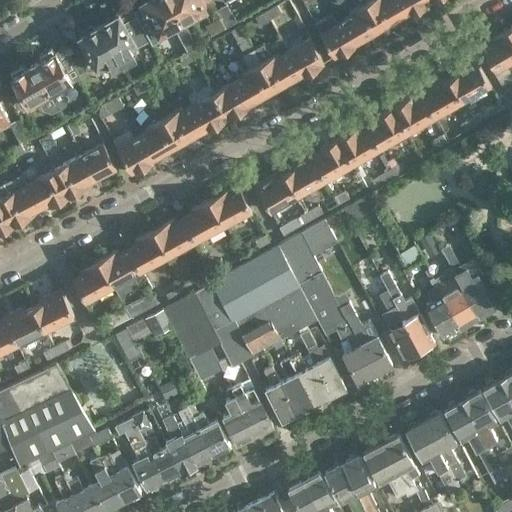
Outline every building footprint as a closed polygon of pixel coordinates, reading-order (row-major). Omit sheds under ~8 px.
[(136,14),(149,39),(151,42),(152,44),(152,43),(161,39),(159,34),(172,26),(174,30),(185,24),(171,0),(142,0),(142,1),(141,2),(145,9),(136,14)] [(171,0),(185,24),(191,20),(190,17),(206,8),(201,0),(171,0)] [(366,0),(354,0),(357,4),(349,9),(350,11),(341,16),(357,43),(358,43),(357,41),(382,27),(366,0)] [(408,14),(409,13),(401,0),(366,0),(382,27),(406,12),(408,14)] [(401,0),(409,13),(432,0),(431,0),(401,0)] [(266,10),(271,18),(282,12),(280,8),(277,3),(266,10)] [(226,28),(237,21),(226,4),(216,10),(226,28)] [(260,25),(271,18),(266,10),(255,16),(260,25)] [(149,39),(136,14),(124,21),(119,13),(118,13),(115,12),(104,18),(103,22),(100,24),(124,67),(135,60),(129,50),(137,45),(149,39)] [(357,43),(341,16),(336,19),(332,12),(315,22),(335,56),(357,43)] [(80,32),(80,35),(98,68),(106,63),(112,74),(124,67),(100,24),(93,28),(91,25),(80,32)] [(237,41),(245,54),(253,49),(246,36),(239,25),(231,30),(237,41)] [(511,73),(506,62),(511,59),(511,33),(508,26),(489,37),(491,41),(482,46),(495,69),(494,69),(502,84),(510,97),(511,97),(511,73)] [(287,47),(302,75),(324,62),(309,35),(296,42),(290,31),(281,36),(287,47)] [(206,51),(201,43),(179,56),(184,65),(206,51)] [(260,60),(276,87),(300,73),(301,76),(302,75),(287,47),(279,52),(277,50),(270,54),(263,43),(254,48),(260,60)] [(34,64),(59,108),(63,105),(66,96),(60,86),(71,80),(80,76),(66,46),(53,53),(51,49),(41,54),(43,59),(34,64)] [(251,101),(276,87),(260,60),(254,48),(253,49),(245,54),(242,55),(248,66),(240,71),(242,74),(235,77),(250,104),(252,103),(251,101)] [(450,77),(463,99),(490,83),(475,57),(456,68),(458,72),(450,77)] [(55,110),(59,108),(34,64),(25,68),(23,64),(11,71),(14,75),(12,76),(29,105),(41,98),(47,109),(55,110)] [(86,85),(94,81),(89,72),(81,76),(86,85)] [(137,94),(160,82),(155,73),(132,86),(137,94)] [(229,117),(250,104),(235,77),(213,90),(229,117)] [(440,78),(420,89),(422,93),(435,115),(463,99),(450,77),(442,82),(440,78)] [(207,129),(229,117),(213,90),(191,102),(207,129)] [(435,115),(422,93),(414,97),(412,93),(393,104),(408,130),(435,115)] [(101,117),(123,105),(118,95),(101,104),(98,113),(101,117)] [(504,108),(499,99),(471,116),(476,124),(504,108)] [(0,122),(9,118),(0,102),(0,122)] [(205,130),(207,129),(191,102),(183,107),(182,105),(164,115),(179,142),(204,128),(205,130)] [(377,119),(368,124),(381,146),(408,130),(393,104),(374,115),(377,119)] [(155,156),(179,142),(164,115),(146,125),(147,127),(139,132),(154,159),(156,158),(155,156)] [(465,131),(476,124),(471,116),(460,122),(465,131)] [(20,143),(30,137),(20,118),(9,123),(20,143)] [(65,124),(70,133),(79,128),(74,119),(65,124)] [(381,146),(368,124),(360,129),(357,125),(338,136),(353,162),(381,146)] [(63,125),(40,138),(39,139),(45,149),(57,142),(55,138),(66,131),(63,125)] [(154,159),(139,132),(133,135),(129,129),(114,138),(131,170),(132,169),(133,171),(154,159)] [(444,131),(434,138),(438,147),(450,140),(444,131)] [(322,150),(312,156),(325,178),(353,162),(338,136),(320,146),(322,150)] [(81,154),(94,178),(116,166),(103,142),(81,154)] [(298,193),(325,178),(312,156),(310,152),(292,162),(294,167),(286,171),(298,193)] [(90,180),(94,178),(81,154),(54,168),(68,194),(91,182),(90,180)] [(392,167),(397,175),(407,169),(402,161),(392,167)] [(376,187),(397,175),(392,167),(371,179),(376,187)] [(68,194),(54,168),(27,182),(40,207),(44,204),(45,206),(68,194)] [(298,193),(286,171),(278,176),(275,172),(256,183),(271,209),(298,193)] [(0,197),(14,223),(36,211),(35,209),(40,207),(27,182),(21,173),(0,183),(0,197)] [(210,197),(224,223),(252,207),(239,185),(231,190),(229,186),(210,197)] [(345,189),(333,195),(338,204),(350,197),(345,189)] [(365,194),(342,207),(350,222),(374,210),(365,194)] [(0,230),(14,223),(0,197),(0,230)] [(193,211),(184,215),(197,238),(224,223),(210,197),(191,207),(193,211)] [(307,210),(312,219),(323,212),(318,203),(307,210)] [(301,225),(312,219),(307,210),(296,216),(301,225)] [(197,238),(184,215),(176,220),(174,217),(154,227),(168,253),(197,238)] [(302,230),(314,252),(337,239),(325,217),(302,230)] [(168,253),(154,227),(135,238),(137,241),(128,246),(141,268),(168,253)] [(277,243),(317,319),(325,335),(336,329),(342,342),(346,339),(351,348),(344,352),(359,380),(361,379),(363,381),(369,378),(370,374),(376,371),(356,336),(338,301),(322,269),(314,252),(302,230),(277,243)] [(429,230),(413,239),(422,254),(438,245),(429,230)] [(266,233),(254,239),(259,248),(271,242),(266,233)] [(414,242),(399,250),(407,265),(422,256),(414,242)] [(227,355),(233,365),(241,361),(241,360),(265,348),(274,343),(281,339),(299,329),(307,325),(317,319),(277,243),(201,285),(193,289),(219,339),(227,355)] [(441,247),(450,265),(478,314),(494,305),(477,273),(482,270),(473,255),(460,263),(448,243),(441,247)] [(119,247),(99,258),(113,283),(141,268),(128,246),(120,250),(119,247)] [(113,283),(99,258),(80,268),(82,271),(72,276),(85,299),(113,283)] [(225,266),(221,258),(209,264),(214,273),(225,266)] [(478,314),(450,265),(443,269),(444,271),(432,277),(459,325),(478,314)] [(459,325),(432,277),(427,268),(423,270),(432,287),(426,290),(431,299),(425,302),(443,334),(459,325)] [(411,296),(404,299),(388,269),(379,274),(420,348),(435,340),(418,310),(411,296)] [(405,356),(420,348),(379,274),(372,278),(380,292),(379,293),(387,308),(381,312),(405,356)] [(185,283),(189,291),(193,289),(201,285),(196,276),(185,283)] [(170,302),(189,291),(185,283),(165,293),(170,302)] [(43,302),(34,306),(46,329),(74,315),(61,288),(41,298),(43,302)] [(211,343),(219,339),(193,289),(189,291),(170,302),(162,307),(172,325),(187,356),(189,355),(211,343)] [(356,336),(376,371),(382,368),(384,370),(390,367),(391,364),(392,363),(378,334),(371,338),(366,329),(361,320),(349,295),(338,301),(356,336)] [(131,318),(147,309),(140,296),(124,305),(130,316),(131,318)] [(130,316),(124,305),(103,316),(108,328),(130,316)] [(46,329),(34,306),(26,311),(24,306),(4,316),(18,343),(46,329)] [(162,307),(144,316),(153,334),(172,325),(162,307)] [(0,351),(18,343),(4,316),(0,317),(0,351)] [(128,325),(137,343),(153,334),(144,316),(128,325)] [(123,351),(137,343),(128,325),(112,333),(123,351)] [(313,363),(329,395),(346,386),(329,354),(323,357),(312,335),(307,325),(299,329),(310,351),(315,362),(313,363)] [(54,345),(58,353),(70,347),(65,339),(54,345)] [(276,348),(284,344),(281,339),(274,343),(276,348)] [(223,368),(219,359),(211,343),(189,355),(196,369),(195,370),(197,374),(200,379),(201,379),(221,369),(223,368)] [(47,359),(58,353),(54,345),(42,351),(47,359)] [(314,403),(329,395),(313,363),(315,362),(310,351),(302,355),(299,351),(290,356),(314,403)] [(224,370),(233,365),(227,355),(219,359),(223,368),(224,370)] [(314,403),(290,356),(280,361),(288,375),(282,378),(298,411),(314,403)] [(26,360),(13,366),(17,374),(30,368),(26,360)] [(57,365),(0,389),(0,414),(12,444),(20,464),(53,449),(70,441),(81,436),(94,431),(57,365)] [(298,411),(282,378),(280,379),(273,365),(264,370),(271,384),(266,387),(282,419),(298,411)] [(5,367),(0,369),(0,378),(2,382),(10,378),(5,367)] [(511,397),(511,370),(500,377),(511,397)] [(200,379),(197,374),(191,377),(199,392),(206,388),(201,379),(200,379)] [(511,417),(511,397),(500,377),(483,386),(500,416),(508,411),(511,417)] [(245,388),(241,381),(231,386),(235,395),(255,433),(273,423),(253,384),(245,388)] [(235,395),(231,386),(228,387),(232,396),(227,399),(233,409),(224,414),(238,441),(255,433),(235,395)] [(495,436),(488,423),(495,419),(479,389),(462,398),(479,428),(480,427),(487,440),(495,436)] [(447,406),(445,407),(462,437),(469,433),(495,482),(509,474),(504,464),(500,466),(493,454),(479,428),(462,398),(456,401),(454,400),(447,403),(447,406)] [(193,401),(188,404),(187,404),(213,454),(219,451),(222,452),(229,449),(230,446),(231,445),(216,417),(208,422),(202,411),(200,413),(193,401)] [(207,457),(213,454),(187,404),(178,409),(184,421),(179,424),(173,412),(169,414),(196,463),(198,462),(201,463),(207,460),(207,457)] [(131,415),(164,479),(181,471),(167,443),(159,447),(154,437),(146,440),(142,433),(141,431),(153,426),(144,409),(131,415)] [(424,418),(456,479),(466,474),(449,443),(457,439),(440,410),(424,418)] [(0,448),(12,444),(0,414),(0,448)] [(181,471),(196,463),(169,414),(162,417),(167,426),(165,427),(170,436),(165,438),(168,443),(167,443),(181,471)] [(159,482),(164,479),(131,415),(116,423),(120,430),(124,428),(130,439),(134,447),(136,446),(141,456),(134,460),(148,488),(150,487),(153,488),(159,485),(159,482)] [(459,485),(456,479),(424,418),(422,419),(417,422),(415,421),(409,424),(408,427),(405,428),(422,458),(430,454),(449,489),(459,485)] [(112,433),(109,427),(91,435),(94,441),(112,433)] [(381,442),(409,493),(416,489),(422,502),(429,499),(423,485),(422,486),(420,482),(416,484),(415,481),(412,476),(419,472),(398,432),(381,442)] [(71,441),(77,455),(88,450),(81,436),(70,441),(71,441)] [(55,457),(58,465),(60,464),(59,462),(77,454),(77,455),(71,441),(70,441),(53,449),(56,456),(55,457)] [(407,494),(409,493),(381,442),(364,451),(380,481),(389,476),(398,495),(406,491),(407,494)] [(511,443),(493,454),(500,466),(504,464),(507,463),(507,464),(511,461),(511,443)] [(119,470),(109,450),(101,454),(99,454),(123,501),(141,491),(128,465),(119,470)] [(380,511),(367,487),(375,483),(359,453),(342,461),(367,511),(380,511)] [(109,510),(119,505),(118,503),(123,501),(99,454),(90,459),(101,479),(92,484),(105,510),(108,508),(109,510)] [(47,470),(58,465),(55,457),(43,462),(47,470)] [(367,511),(342,461),(325,470),(340,501),(347,497),(354,511),(367,511)] [(17,465),(4,471),(18,496),(14,498),(21,511),(44,511),(41,505),(48,502),(39,485),(27,462),(18,466),(17,465)] [(73,477),(69,470),(62,473),(67,482),(69,481),(84,511),(100,511),(105,510),(92,484),(83,488),(77,475),(73,477)] [(18,496),(4,471),(0,472),(0,504),(4,511),(21,511),(14,498),(18,496)] [(303,479),(320,511),(336,511),(334,511),(332,511),(328,504),(335,500),(319,471),(303,479)] [(67,482),(62,473),(55,477),(60,488),(51,492),(61,511),(84,511),(69,481),(67,482)] [(320,511),(303,479),(287,487),(299,511),(320,511)] [(262,496),(269,511),(297,511),(289,497),(284,499),(283,498),(278,500),(273,491),(262,496)] [(497,511),(507,511),(511,509),(511,495),(494,505),(497,511)] [(269,511),(262,496),(247,504),(250,511),(269,511)] [(440,511),(435,502),(435,501),(413,511),(440,511)]
